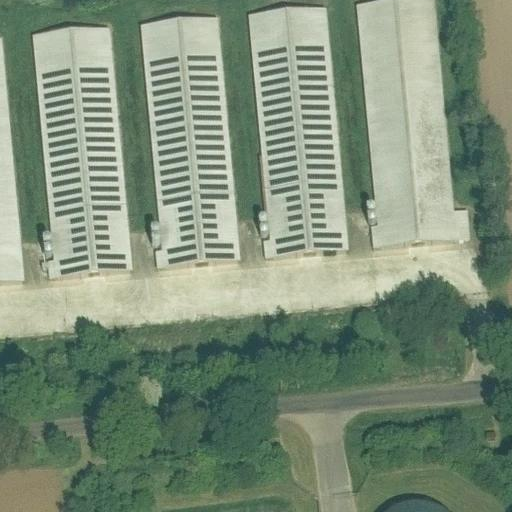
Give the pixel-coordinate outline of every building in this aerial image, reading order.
[(373,255),(456,247),(435,4),(357,11),(373,255)] [(268,265),(351,256),(329,13),(252,21),(268,265)] [(158,276),(241,267),(219,24),(142,31),(158,276)] [(48,285),(131,277),(109,33),(32,41),(48,285)] [(0,289),(23,287),(2,44),(0,44),(0,289)]
